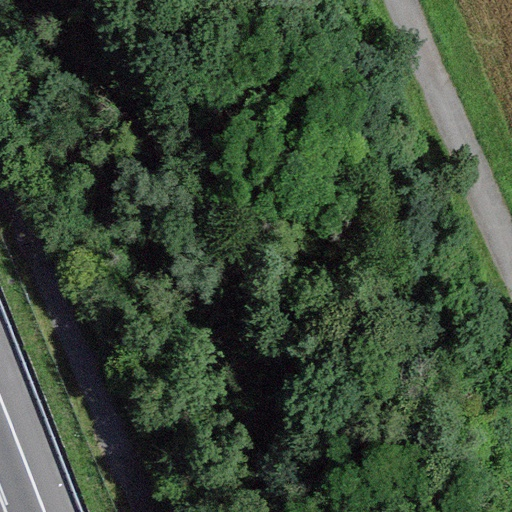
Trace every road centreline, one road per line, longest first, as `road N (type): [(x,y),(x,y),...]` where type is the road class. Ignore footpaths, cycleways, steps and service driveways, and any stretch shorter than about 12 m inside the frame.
road 1 (track): [(141,511),(0,167)]
road 2 (track): [(402,0),(511,256)]
